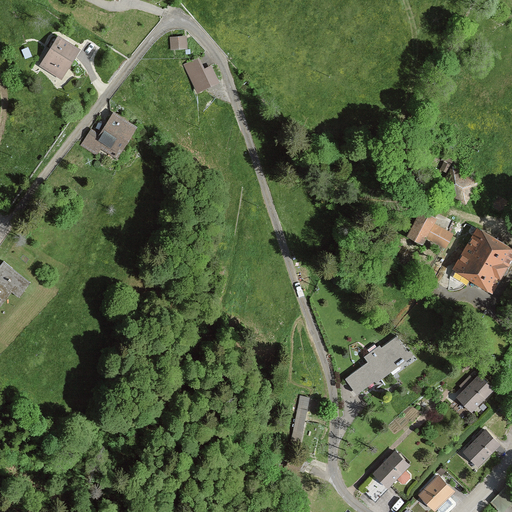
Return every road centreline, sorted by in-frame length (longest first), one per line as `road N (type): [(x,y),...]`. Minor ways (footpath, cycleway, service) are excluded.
road 1 (residential): [(364,511),(331,472),(331,389),(225,76),(215,52),(183,22),(169,22),(143,46),(0,238)]
road 2 (track): [(456,213),(399,163),(413,24),(402,0)]
